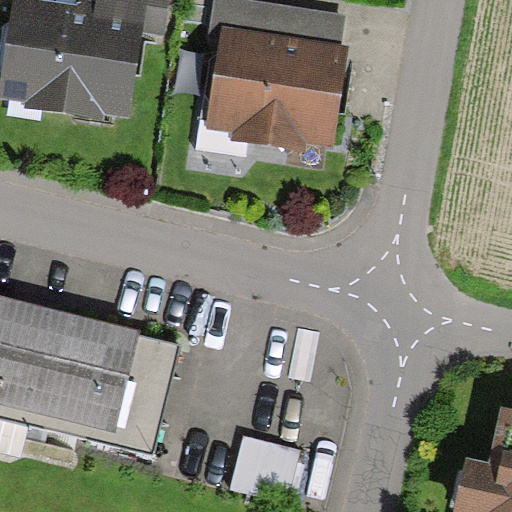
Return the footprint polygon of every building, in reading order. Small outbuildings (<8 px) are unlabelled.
[(94,0),(93,9),(15,0),(10,0),(0,88),(0,99),(115,113),(126,19),(158,23),(160,0),(94,0)] [(206,39),(220,41),(332,54),(337,15),(211,0),(206,39)] [(332,54),(220,41),(208,136),(321,149),(332,54)] [(0,419),(146,454),(172,348),(0,307),(0,419)] [(511,511),(511,410),(502,408),(491,460),(467,458),(455,511),(511,511)] [(298,451),(246,439),(234,492),(286,505),(298,451)]
